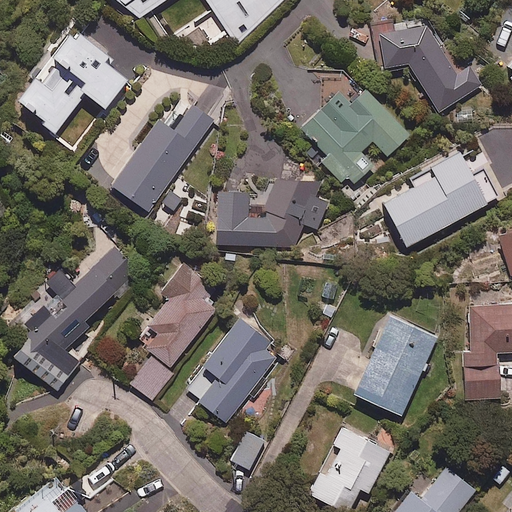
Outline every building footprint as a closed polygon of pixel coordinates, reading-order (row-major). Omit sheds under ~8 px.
[(108,0),(138,21),(167,0),(203,0),(211,10),(160,44),(198,57),(227,34),(235,45),(283,0),(108,0)] [(457,75),(423,28),(376,38),(383,69),(407,68),(438,114),(482,85),(470,66),(457,75)] [(106,51),(82,33),(74,43),(67,37),(14,106),(53,136),(82,98),(102,113),(125,83),(98,62),(106,51)] [(409,134),(364,91),(351,105),(338,92),(300,131),(327,156),(320,163),(348,190),(373,165),(360,152),(371,141),(388,157),(409,134)] [(212,123),(190,108),(172,133),(157,122),(110,188),(146,215),(212,123)] [(427,172),(404,184),(408,192),(381,207),(404,250),(495,201),(481,175),(470,180),(457,156),(427,172)] [(319,184),(273,182),(268,196),(247,195),(216,194),(214,246),(295,248),(304,225),(316,230),(327,203),(317,198),(319,184)] [(511,232),(496,238),(510,280),(511,279),(511,232)] [(132,271),(109,250),(61,303),(53,295),(19,333),(26,340),(7,362),(54,393),(78,366),(64,353),(86,328),(83,326),(132,271)] [(212,285),(183,264),(160,295),(167,300),(136,342),(153,354),(130,384),(152,400),(174,372),(170,369),(217,307),(203,297),(212,285)] [(338,309),(320,301),(314,313),(332,321),(338,309)] [(511,306),(467,309),(469,355),(461,356),(463,402),(498,400),(496,355),(511,354),(511,306)] [(186,387),(201,399),(197,403),(224,425),(281,353),(239,319),(200,368),(186,387)] [(434,339),(386,319),(353,398),(400,418),(434,339)] [(388,454),(342,430),(307,497),(335,511),(347,511),(359,491),(367,495),(388,454)] [(263,443),(245,433),(229,462),(248,472),(263,443)] [(511,469),(499,461),(486,480),(499,488),(511,469)] [(457,511),(476,489),(447,466),(419,501),(410,493),(395,511),(457,511)] [(90,511),(62,476),(18,511),(90,511)]
